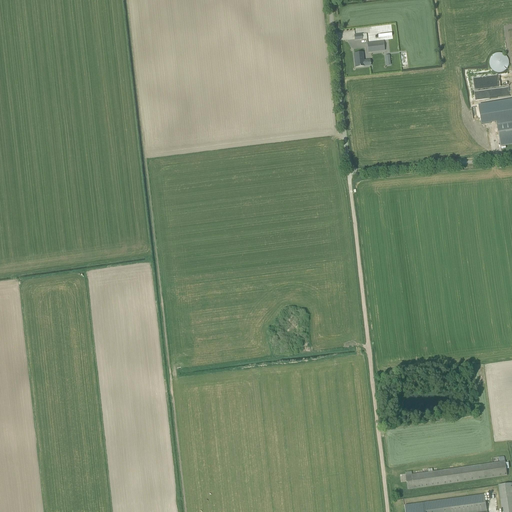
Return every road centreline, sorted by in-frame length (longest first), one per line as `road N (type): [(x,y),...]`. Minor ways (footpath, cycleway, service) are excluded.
road 1 (track): [(349,175),(386,511)]
road 2 (unclassified): [(349,175),(329,0)]
road 3 (unclassified): [(349,175),(511,159)]
